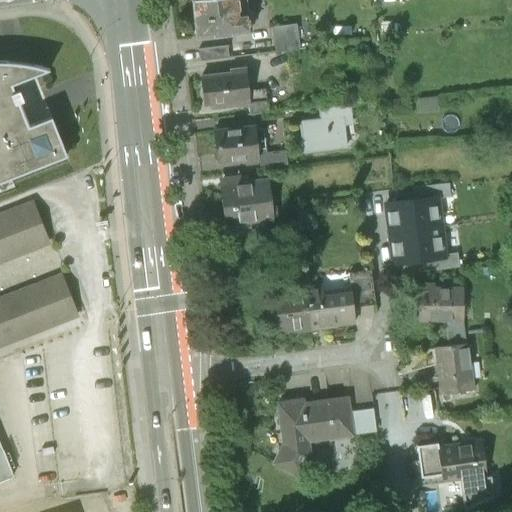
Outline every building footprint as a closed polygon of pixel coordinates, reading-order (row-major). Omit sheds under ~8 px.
[(193,0),(197,37),(251,31),(247,0),(193,0)] [(297,26),(273,28),(275,51),(298,49),(297,26)] [(230,46),(200,49),(201,61),(231,58),(230,46)] [(0,181),(66,156),(51,118),(28,127),(22,113),(18,102),(23,100),(19,91),(15,92),(11,84),(34,75),(48,70),(33,66),(30,65),(0,62),(0,181)] [(230,73),(201,76),(204,105),(209,105),(210,110),(247,106),(249,106),(247,91),(244,68),(229,70),(230,73)] [(264,89),(247,91),(249,106),(247,106),(248,116),(267,113),(264,89)] [(300,122),(304,152),(349,146),(346,119),(356,117),(354,102),(323,106),(324,118),(300,122)] [(254,126),(213,130),(216,162),(258,157),(257,149),(265,148),(262,129),(255,129),(254,126)] [(257,149),(258,157),(259,168),(287,165),(286,151),(265,153),(265,148),(257,149)] [(277,181),(225,187),(230,226),(258,223),(281,220),(277,181)] [(412,195),(413,201),(437,198),(438,199),(450,197),(449,184),(412,188),(412,195)] [(413,201),(386,204),(389,234),(441,228),(438,199),(437,198),(413,201)] [(0,260),(43,244),(28,205),(0,215),(0,344),(72,316),(56,278),(0,300),(0,260)] [(258,223),(230,226),(231,239),(260,236),(258,223)] [(441,228),(389,234),(393,264),(422,261),(445,258),(444,255),(441,228)] [(457,254),(444,255),(445,258),(422,261),(423,267),(424,272),(459,268),(457,254)] [(351,293),(353,308),(375,305),(371,271),(349,274),(351,293)] [(433,285),(419,285),(418,319),(443,319),(460,319),(462,319),(463,289),(433,289),(433,285)] [(322,286),(307,288),(311,328),(355,323),(353,308),(351,293),(323,296),(322,286)] [(289,301),(266,304),(270,333),(311,328),(307,288),(287,290),(289,301)] [(447,346),(463,344),(460,319),(443,319),(447,346)] [(0,354),(75,327),(72,320),(0,346),(0,354)] [(447,346),(436,348),(442,393),(472,389),(465,344),(463,344),(447,346)] [(301,399),(277,402),(282,443),(273,462),(299,475),(308,457),(307,440),(350,435),(347,412),(345,399),(302,404),(301,399)] [(373,409),(347,412),(350,435),(376,432),(373,409)] [(437,443),(417,445),(422,486),(442,484),(441,479),(443,479),(442,474),(460,472),(465,510),(493,497),(491,476),(486,477),(481,442),(438,448),(437,443)] [(0,445),(0,482),(12,477),(0,445)] [(0,489),(15,484),(12,477),(0,482),(0,489)]
